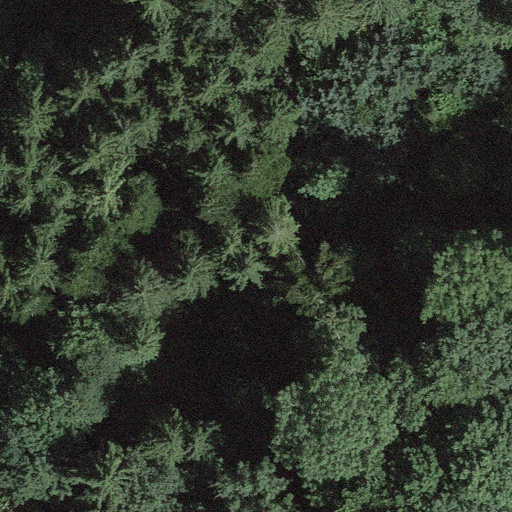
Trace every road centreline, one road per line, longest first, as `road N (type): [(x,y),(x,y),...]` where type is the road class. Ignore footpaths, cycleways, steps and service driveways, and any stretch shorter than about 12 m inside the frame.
road 1 (track): [(333,511),(511,355)]
road 2 (track): [(100,511),(0,403)]
